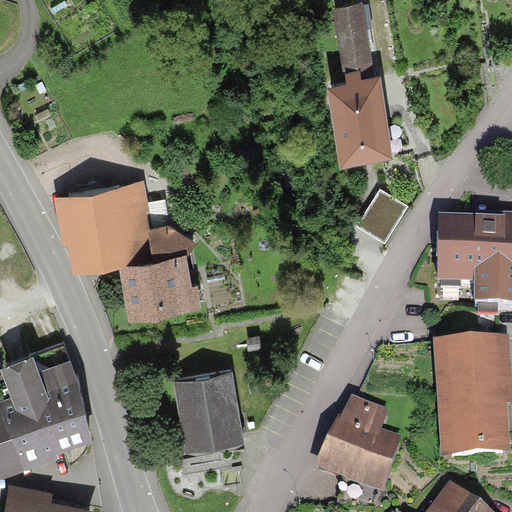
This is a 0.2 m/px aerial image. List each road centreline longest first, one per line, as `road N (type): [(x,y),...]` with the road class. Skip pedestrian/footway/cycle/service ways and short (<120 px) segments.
road 1 (unclassified): [(511,100),(421,219),(262,511)]
road 2 (secondary): [(0,160),(77,311),(141,511)]
